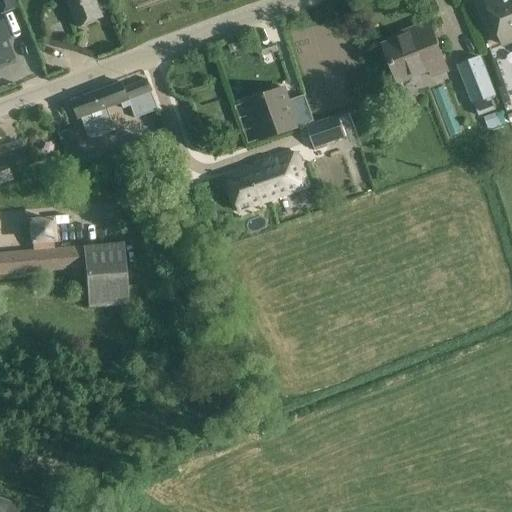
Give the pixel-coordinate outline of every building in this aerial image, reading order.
[(0,0),(0,15),(17,9),(13,0),(0,0)] [(67,0),(78,26),(102,16),(95,0),(67,0)] [(511,42),(511,0),(488,0),(486,1),(504,46),(511,42)] [(0,66),(13,61),(10,53),(7,45),(9,44),(0,22),(0,66)] [(382,44),(397,83),(428,71),(430,78),(447,71),(429,25),(423,27),(423,28),(382,44)] [(495,94),(481,56),(457,64),(472,103),(495,94)] [(121,83),(72,101),(78,117),(80,117),(87,137),(92,139),(116,130),(107,107),(120,102),(123,109),(130,107),(135,119),(157,110),(150,92),(152,91),(147,79),(123,88),(121,83)] [(285,85),(243,100),(258,142),(300,127),(299,126),(314,121),(304,95),(290,100),(285,85)] [(305,125),(314,152),(327,148),(326,143),(346,137),(338,114),(305,125)] [(0,169),(26,161),(19,140),(0,145),(0,169)] [(238,211),(310,186),(298,151),(226,177),(238,211)] [(24,174),(10,179),(12,184),(26,179),(24,174)] [(0,251),(0,275),(81,269),(79,245),(52,247),(52,243),(55,243),(53,217),(27,219),(29,244),(31,244),(32,249),(0,251)] [(122,242),(82,246),(87,307),(127,304),(122,242)] [(0,511),(18,511),(20,505),(0,497),(0,511)]
